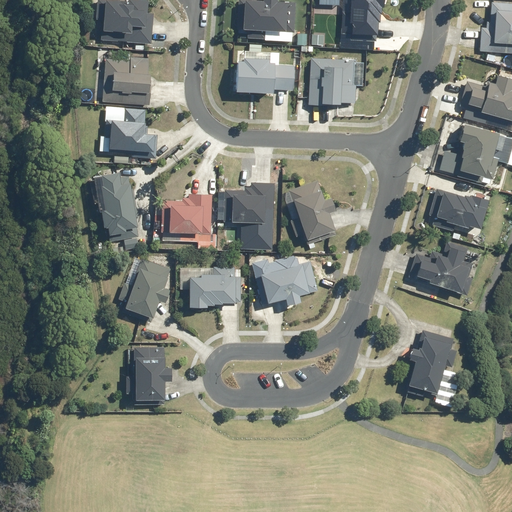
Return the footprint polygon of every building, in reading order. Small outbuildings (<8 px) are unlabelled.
[(149,1),(129,0),(97,0),(96,32),(104,33),(103,40),(150,43),(152,14),(148,14),(149,1)] [(276,0),(263,0),(264,0),(258,0),(239,0),(238,29),(251,30),(250,38),(292,40),(294,4),(287,3),(287,2),(276,1),(276,0)] [(341,12),(341,33),(350,33),(350,40),(378,40),(378,8),(384,8),(384,0),(350,0),(351,12),(341,12)] [(480,26),(479,52),(497,53),(497,52),(511,52),(511,2),(491,1),(489,26),(480,26)] [(310,58),(308,102),(353,105),(355,60),(310,58)] [(108,60),(104,101),(146,104),(149,63),(108,60)] [(273,94),(273,91),(292,91),(293,65),(274,65),(274,64),(238,62),(237,92),(273,94)] [(511,79),(498,76),(496,83),(487,81),(485,86),(467,81),(461,104),(462,104),(461,106),(511,119),(511,79)] [(110,137),(109,149),(132,151),(131,157),(156,159),(158,134),(150,133),(150,129),(146,129),(147,110),(125,109),(124,121),(106,120),(105,137),(110,137)] [(459,140),(464,142),(461,154),(444,150),(439,169),(480,180),(484,164),(490,166),(499,133),(464,123),(459,140)] [(138,236),(130,184),(121,185),(120,175),(102,177),(103,188),(102,188),(109,240),(138,236)] [(317,180),(289,191),(307,239),(335,228),(317,180)] [(226,191),(225,221),(273,223),(273,206),(274,206),(275,184),(250,183),(250,192),(226,191)] [(439,189),(432,215),(479,229),(487,204),(439,189)] [(188,194),(188,201),(162,201),(161,232),(211,233),(211,202),(211,195),(188,194)] [(462,263),(466,249),(445,243),(441,254),(431,251),(429,258),(417,254),(410,276),(458,291),(460,291),(469,265),(462,263)] [(143,259),(122,311),(152,322),(172,271),(143,259)] [(309,261),(257,275),(265,304),(317,290),(309,261)] [(213,267),(214,277),(191,277),(191,303),(235,303),(235,288),(235,266),(213,267)] [(426,330),(410,383),(436,391),(452,339),(426,330)] [(137,349),(136,398),(164,398),(165,349),(137,349)]
